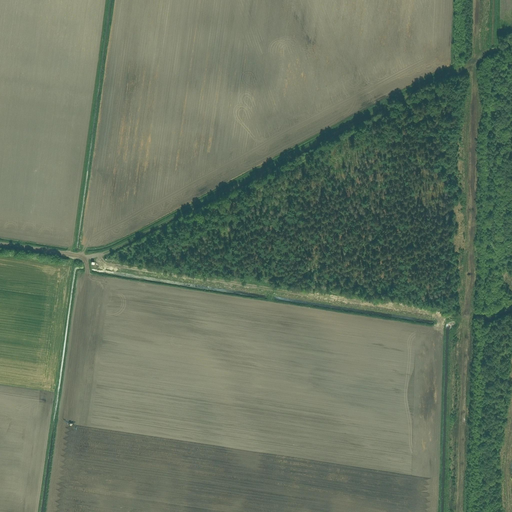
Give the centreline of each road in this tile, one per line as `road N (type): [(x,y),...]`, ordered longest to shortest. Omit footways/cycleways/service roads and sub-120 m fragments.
road 1 (track): [(511,42),(106,253),(0,244)]
road 2 (track): [(476,0),(459,511)]
road 3 (track): [(82,256),(466,319),(511,304)]
